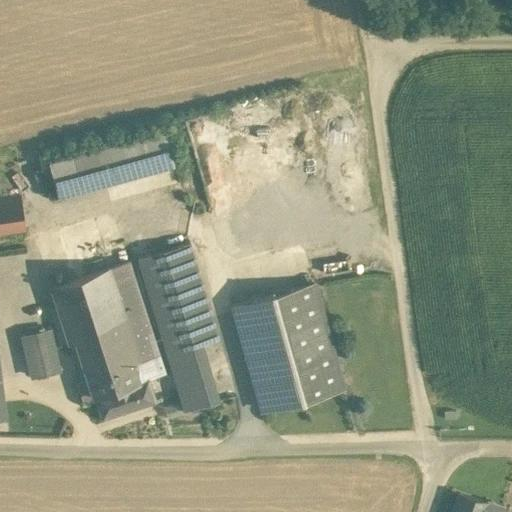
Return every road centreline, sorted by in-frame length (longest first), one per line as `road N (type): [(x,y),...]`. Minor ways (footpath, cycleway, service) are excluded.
road 1 (unclassified): [(0,446),(430,448)]
road 2 (track): [(430,448),(415,392),(379,107),(384,68)]
road 3 (track): [(384,68),(429,45),(511,44)]
